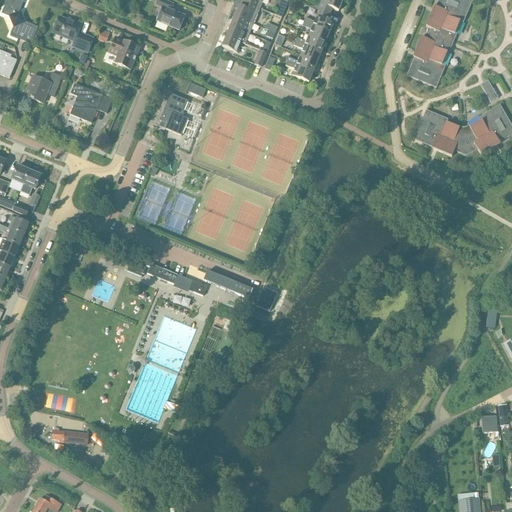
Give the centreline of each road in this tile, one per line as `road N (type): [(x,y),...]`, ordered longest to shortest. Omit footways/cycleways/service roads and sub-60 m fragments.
road 1 (residential): [(420,0),(386,72),(400,159),(451,186),(511,154)]
road 2 (residential): [(367,0),(320,110),(201,67),(193,52)]
road 3 (residential): [(259,286),(61,204)]
road 4 (residential): [(362,511),(420,445),(511,390)]
road 5 (residential): [(78,165),(110,172),(157,68),(193,52)]
road 6 (residential): [(0,370),(61,204)]
